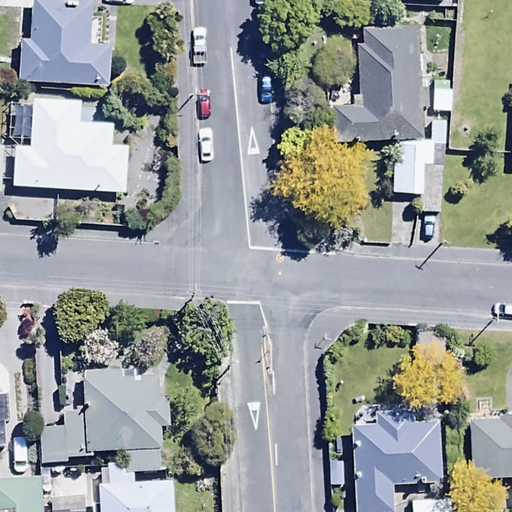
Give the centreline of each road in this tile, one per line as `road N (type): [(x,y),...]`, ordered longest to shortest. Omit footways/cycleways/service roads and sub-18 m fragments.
road 1 (residential): [(234,0),(253,288)]
road 2 (residential): [(253,288),(511,300)]
road 3 (residential): [(0,269),(253,288)]
road 4 (residential): [(253,288),(266,511)]
